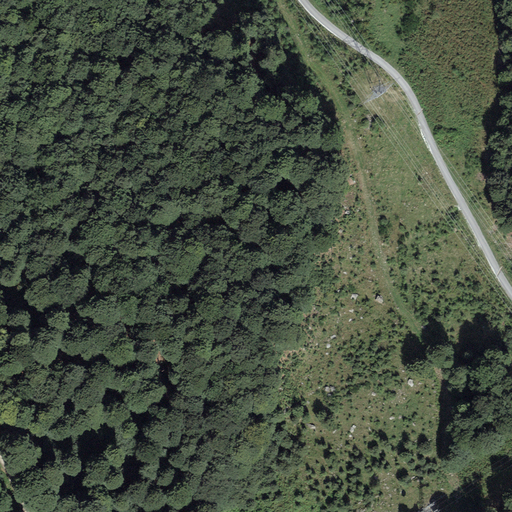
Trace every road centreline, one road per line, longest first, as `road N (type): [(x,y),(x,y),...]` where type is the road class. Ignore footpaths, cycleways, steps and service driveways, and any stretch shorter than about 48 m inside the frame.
road 1 (track): [(456,511),(438,375),(387,285),(346,118),(278,0)]
road 2 (track): [(511,291),(400,82),(305,0)]
